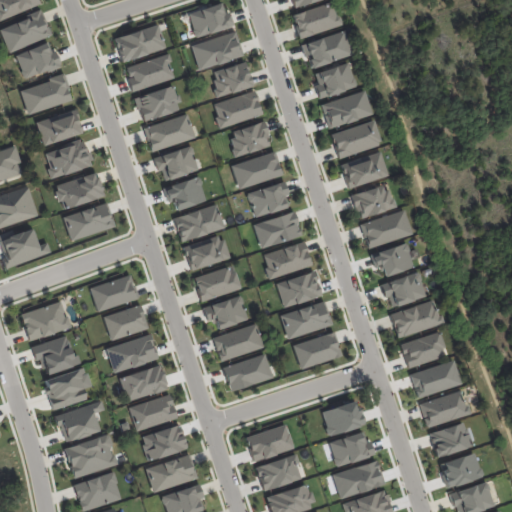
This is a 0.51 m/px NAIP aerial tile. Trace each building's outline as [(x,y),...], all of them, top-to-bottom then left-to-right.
[(0,0),(0,20),(39,3),(37,0),(0,0)] [(290,0),(294,9),(321,0),(290,0)] [(230,26),(222,1),(186,13),(194,37),(230,26)] [(291,14),(294,23),(295,22),(296,25),(294,26),(299,39),(342,25),(339,17),(335,15),(331,1),(291,14)] [(0,26),(0,34),(7,52),(50,35),(40,11),(0,26)] [(164,48),(156,24),(112,38),(120,62),(164,48)] [(300,45),(304,59),(307,58),(311,70),(329,64),(328,62),(352,54),(344,29),(300,45)] [(190,45),(197,69),(241,55),(234,31),(190,45)] [(13,55),(24,80),(59,65),(48,40),(13,55)] [(123,66),(130,90),(173,79),(166,55),(123,66)] [(250,86),(243,61),(209,72),(217,96),(250,86)] [(314,74),(317,85),(314,86),(317,97),(322,96),(322,98),(326,96),(326,98),(344,93),(343,91),(355,87),(356,84),(354,79),(352,78),(347,62),(314,73),(315,74),(314,74)] [(26,114),(71,100),(63,75),(18,89),(26,114)] [(179,110),(173,86),(133,96),(139,121),(179,110)] [(320,105),(328,130),(344,124),(345,126),(356,122),(356,120),(372,115),(364,90),(320,105)] [(211,104),(218,128),(260,115),(253,91),(211,104)] [(81,133),(74,109),(34,121),(41,145),(81,133)] [(149,151),(193,138),(186,114),(142,128),(149,151)] [(227,132),(234,156),(270,146),(262,121),(227,132)] [(330,135),(338,160),(379,146),(377,143),(380,142),(373,121),(330,135)] [(51,178),(91,164),(82,139),(42,153),(51,178)] [(0,180),(19,174),(15,163),(19,162),(14,145),(0,149),(0,180)] [(163,180),(197,170),(190,146),(151,157),(156,172),(160,171),(163,180)] [(280,175),(273,152),(229,165),(236,189),(280,175)] [(340,166),(347,187),(362,182),(363,186),(380,180),(380,179),(388,176),(380,152),(340,166)] [(52,184),(57,200),(59,199),(62,208),(102,196),(94,172),(52,184)] [(162,185),(166,202),(172,200),(174,209),(204,202),(199,178),(162,185)] [(287,206),(283,196),(287,194),(283,181),(245,193),(253,217),(287,206)] [(349,194),(353,207),(354,206),(356,211),(358,210),(360,217),(396,205),(393,197),(390,196),(388,188),(384,189),(382,183),(349,194)] [(0,226),(36,216),(27,186),(0,194),(0,226)] [(112,228),(106,204),(62,215),(68,239),(112,228)] [(223,228),(215,204),(171,218),(179,242),(223,228)] [(359,223),(367,247),(411,232),(403,208),(359,223)] [(251,224),(259,248),(300,235),(292,211),(251,224)] [(49,254),(46,242),(36,245),(31,229),(0,237),(0,250),(4,266),(49,254)] [(182,245),(188,269),(227,260),(221,235),(182,245)] [(369,253),(373,267),(377,265),(379,270),(382,269),(384,275),(412,265),(407,251),(408,248),(407,243),(404,241),(369,253)] [(267,277),(310,267),(303,242),(261,253),(267,277)] [(192,278),(200,301),(240,288),(232,264),(192,278)] [(379,283),(383,296),(387,295),(391,306),(395,304),(395,305),(425,295),(419,280),(420,278),(419,272),(416,271),(416,270),(379,283)] [(282,307),(320,295),(312,271),(274,283),(282,307)] [(136,299),(129,275),(88,286),(95,311),(136,299)] [(246,319),(239,295),(201,307),(206,322),(213,319),(216,329),(246,319)] [(389,313),(397,337),(402,335),(403,335),(444,321),(441,314),(438,315),(432,298),(389,313)] [(19,313),(26,340),(70,328),(66,315),(63,316),(59,302),(19,313)] [(329,327),(323,302),(279,313),(284,337),(329,327)] [(101,316),(109,340),(146,328),(138,304),(101,316)] [(218,361),(263,347),(255,323),(211,337),(218,361)] [(399,343),(407,367),(444,355),(444,354),(447,353),(439,330),(399,343)] [(291,344),(298,369),(340,356),(332,332),(291,344)] [(112,372),(156,358),(149,335),(105,348),(112,372)] [(29,346),(33,361),(40,360),(44,374),(79,364),(76,354),(71,356),(65,336),(29,346)] [(271,378),(264,353),(221,367),(229,391),(271,378)] [(409,373),(417,397),(461,383),(453,358),(409,373)] [(125,402),(166,389),(158,364),(117,377),(125,402)] [(52,409),(85,399),(82,388),(89,386),(83,367),(42,380),(52,409)] [(418,403),(426,426),(427,426),(427,427),(470,412),(467,405),(465,405),(459,389),(418,403)] [(127,406),(133,430),(175,419),(169,395),(127,406)] [(319,411),(327,436),(363,425),(358,409),(354,410),(351,401),(319,411)] [(54,414),(61,441),(98,432),(92,412),(102,409),(100,402),(54,414)] [(429,432),(437,456),(472,444),(466,427),(465,428),(462,421),(429,432)] [(243,438),(252,462),(292,448),(283,423),(243,438)] [(139,436),(147,461),(185,449),(178,424),(139,436)] [(327,441),(334,466),(371,456),(364,431),(327,441)] [(115,465),(107,435),(63,446),(71,477),(115,465)] [(441,464),(444,474),(442,474),(443,476),(442,476),(445,486),(446,486),(447,487),(454,485),(455,486),(481,477),(482,474),(480,468),(479,467),(473,452),(441,464)] [(195,480),(189,455),(145,466),(150,490),(195,480)] [(260,490),(300,480),(294,455),(254,465),(260,490)] [(330,474),(338,498),(382,485),(375,460),(330,474)] [(80,511),(120,498),(111,471),(71,484),(80,511)] [(448,493),(452,507),(455,506),(457,511),(478,511),(482,511),(481,509),(492,506),(487,490),(488,489),(485,483),(484,482),(484,481),(448,493)] [(296,511),(313,507),(306,483),(263,496),(267,511),(296,511)] [(202,497),(198,485),(160,494),(164,511),(196,511),(202,511),(199,498),(202,497)] [(344,511),(390,511),(384,490),(341,502),(344,511)]
